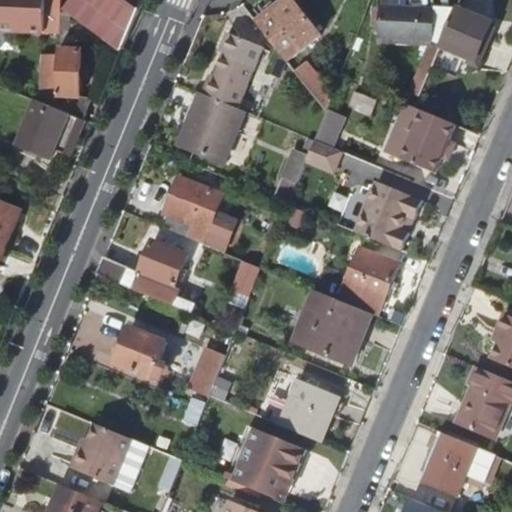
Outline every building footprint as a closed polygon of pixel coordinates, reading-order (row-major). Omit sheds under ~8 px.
[(63,32),(65,0),(3,0),(2,29),(63,32)] [(75,0),(69,9),(125,51),(142,10),(129,0),(75,0)] [(129,0),(142,10),(146,0),(129,0)] [(295,0),(288,0),(258,25),(288,62),(323,34),(295,0)] [(438,40),(438,29),(439,11),(386,8),(385,38),(438,40)] [(439,11),(438,29),(449,30),(450,11),(439,11)] [(461,14),(446,51),(482,66),(497,29),(461,14)] [(210,76),(202,94),(239,109),(264,48),(228,34),(220,52),(224,53),(214,78),(210,76)] [(59,104),(59,109),(86,120),(96,97),(85,93),(87,46),(63,45),(61,83),(59,104)] [(303,66),(296,72),(321,103),(329,97),(303,66)] [(51,104),(59,104),(61,83),(52,82),(51,104)] [(224,165),(246,113),(239,109),(202,94),(193,118),(187,116),(175,144),(224,165)] [(59,109),(37,99),(19,143),(52,157),(55,149),(73,157),(87,120),(86,120),(59,109)] [(388,157),(404,163),(438,176),(458,128),(408,108),(388,157)] [(326,126),(322,139),(337,145),(343,133),(326,126)] [(346,154),(317,142),(311,157),(308,163),(337,175),(346,154)] [(285,179),(299,185),(308,163),(311,157),(297,151),(285,179)] [(168,216),(163,228),(225,253),(241,214),(219,205),(223,196),(181,178),(165,215),(168,216)] [(353,197),(340,227),(406,254),(413,236),(405,232),(410,219),(418,223),(426,204),(379,185),(376,193),(365,189),(361,199),(353,197)] [(0,204),(0,269),(23,213),(0,204)] [(105,258),(98,274),(192,314),(197,304),(178,296),(181,288),(175,286),(181,273),(186,275),(189,269),(183,267),(189,254),(174,248),(176,243),(167,239),(165,245),(154,241),(141,272),(105,258)] [(366,253),(344,303),(371,315),(382,319),(404,269),(366,253)] [(251,302),(264,270),(247,263),(234,294),(251,302)] [(344,303),(318,292),(297,342),(349,364),(371,315),(344,303)] [(511,369),(511,318),(505,316),(498,332),(504,335),(499,346),(493,362),(511,369)] [(153,379),(153,377),(159,364),(167,343),(132,329),(117,364),(153,379)] [(504,335),(498,332),(494,344),(499,346),(504,335)] [(200,372),(219,379),(230,352),(211,344),(200,372)] [(159,364),(153,377),(163,381),(169,368),(159,364)] [(474,391),(459,427),(495,443),(511,406),(511,383),(478,369),(470,389),(474,391)] [(211,398),(219,379),(200,372),(193,390),(211,398)] [(302,384),(283,428),(323,445),(342,400),(302,384)] [(133,440),(96,425),(85,451),(80,449),(72,470),(114,487),(116,482),(133,440)] [(239,457),(229,480),(282,502),(289,485),(294,487),(309,451),(251,428),(245,441),(241,453),(239,457)] [(218,430),(213,442),(241,453),(245,441),(218,430)] [(446,439),(427,486),(459,498),(478,452),(446,439)] [(133,440),(116,482),(132,489),(149,447),(133,440)] [(192,450),(187,463),(193,466),(198,452),(192,450)] [(99,511),(103,503),(60,487),(50,511),(99,511)] [(435,511),(411,502),(406,511),(435,511)] [(254,511),(232,503),(228,511),(254,511)]
